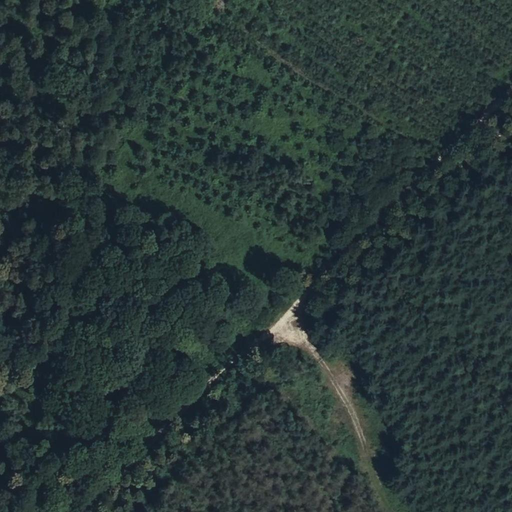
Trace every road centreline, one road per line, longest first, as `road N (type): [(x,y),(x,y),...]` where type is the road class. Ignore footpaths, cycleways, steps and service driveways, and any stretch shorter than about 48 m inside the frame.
road 1 (track): [(76,511),(511,94)]
road 2 (track): [(397,511),(376,486),(348,399),(282,317)]
